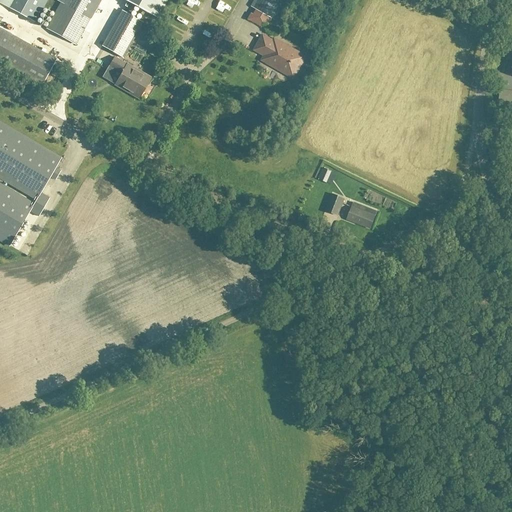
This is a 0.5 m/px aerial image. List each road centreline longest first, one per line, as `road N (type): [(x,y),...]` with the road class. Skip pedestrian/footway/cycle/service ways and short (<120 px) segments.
road 1 (unclassified): [(369,257),(143,170),(0,88)]
road 2 (unclassified): [(0,425),(369,257)]
road 3 (unclassified): [(369,257),(451,205),(476,127)]
road 4 (unclassified): [(511,310),(369,257)]
road 5 (unclassified): [(476,127),(490,0)]
